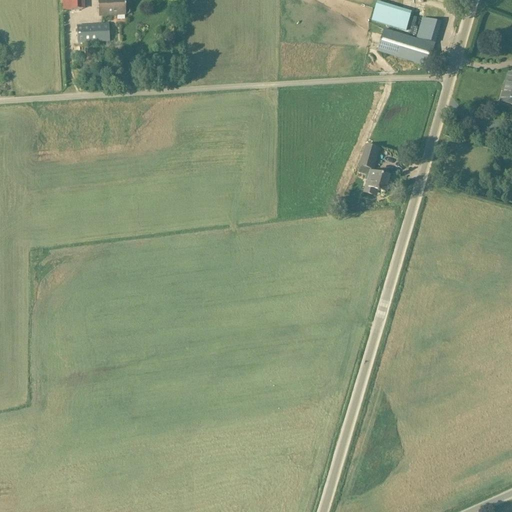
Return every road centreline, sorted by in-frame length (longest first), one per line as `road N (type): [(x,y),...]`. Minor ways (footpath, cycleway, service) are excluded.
road 1 (residential): [(449,80),(0,101)]
road 2 (unclassified): [(449,80),(323,511)]
